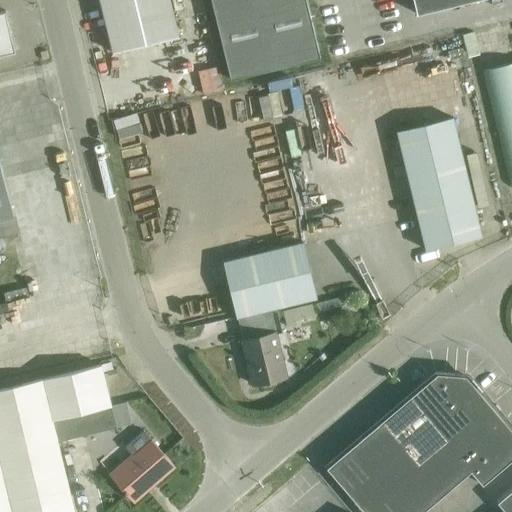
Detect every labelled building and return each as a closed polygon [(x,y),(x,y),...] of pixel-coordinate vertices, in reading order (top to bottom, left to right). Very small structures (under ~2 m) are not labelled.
[(99,0),(113,53),(179,37),(169,0),(99,0)] [(320,58),(306,0),(211,0),(231,80),(320,58)] [(476,0),(413,0),(417,15),(476,0)] [(6,11),(0,12),(0,54),(16,51),(6,11)] [(511,63),(481,71),(484,82),(510,187),(511,186),(511,63)] [(397,131),(426,250),(481,236),(452,118),(397,131)] [(0,221),(14,218),(2,168),(0,159),(0,221)] [(225,263),(238,318),(275,309),(317,299),(303,244),(225,263)] [(346,306),(344,297),(316,303),(318,312),(346,306)] [(275,309),(238,318),(255,386),(286,378),(276,335),(281,333),(275,309)] [(43,382),(58,444),(118,430),(103,368),(43,382)] [(511,459),(511,430),(466,376),(437,374),(327,468),(364,511),(422,511),(471,471),(483,485),(511,459)] [(0,475),(31,468),(62,460),(58,444),(43,382),(0,392),(0,475)] [(112,477),(134,503),(176,468),(145,432),(127,447),(135,457),(112,477)] [(0,475),(8,511),(74,511),(62,460),(31,468),(0,475)] [(0,511),(8,511),(0,475),(0,511)] [(505,511),(511,511),(511,489),(497,502),(505,511)]
